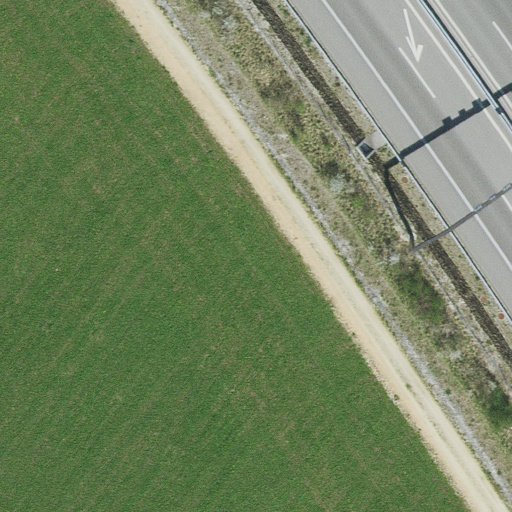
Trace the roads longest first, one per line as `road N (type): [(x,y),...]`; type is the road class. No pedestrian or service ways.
road 1 (track): [(511,505),(149,0)]
road 2 (motorway): [(362,0),(511,210)]
